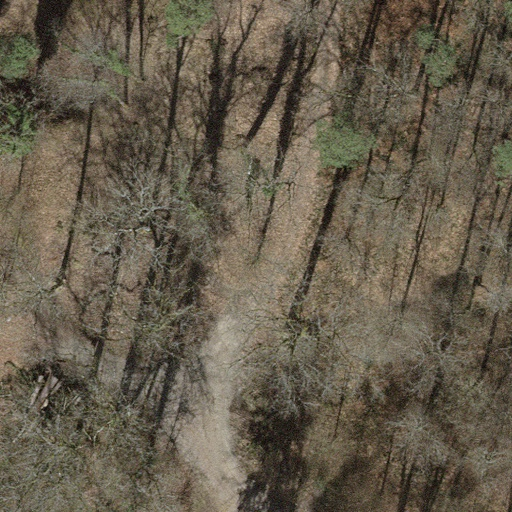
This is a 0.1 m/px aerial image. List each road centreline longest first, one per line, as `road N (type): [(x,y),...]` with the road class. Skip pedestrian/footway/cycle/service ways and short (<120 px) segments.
road 1 (track): [(330,0),(324,145),(304,217),(188,406)]
road 2 (track): [(278,511),(238,480),(188,406)]
